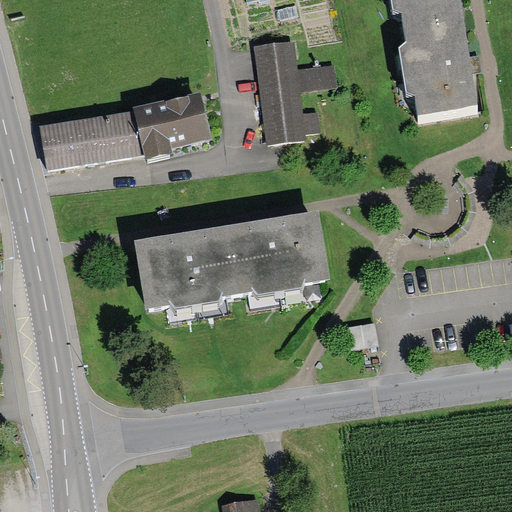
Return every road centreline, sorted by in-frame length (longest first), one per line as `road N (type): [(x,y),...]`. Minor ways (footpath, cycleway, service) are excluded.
road 1 (residential): [(68,447),(511,385)]
road 2 (primary): [(0,112),(35,252),(68,447)]
